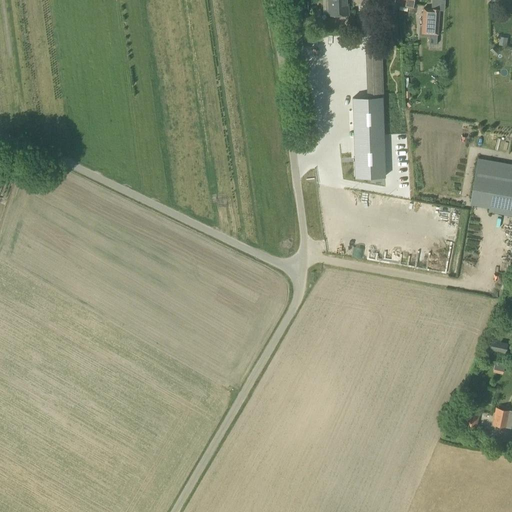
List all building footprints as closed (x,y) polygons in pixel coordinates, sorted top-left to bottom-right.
[(327,0),(328,16),(347,15),(346,0),(327,0)] [(399,0),(399,6),(414,9),(415,0),(399,0)] [(437,34),(438,34),(439,9),(422,8),(421,33),(430,34),(437,34)] [(382,43),(391,43),(391,25),(381,25),(382,43)] [(507,46),(508,38),(500,37),(499,45),(507,46)] [(353,98),(356,178),(386,177),(383,97),(353,98)] [(511,215),(511,164),(478,158),(471,198),(490,202),(489,211),(511,215)] [(511,352),(506,352),(508,344),(491,341),(490,347),(484,346),(483,355),(511,360),(511,352)] [(504,372),(506,363),(495,361),(493,369),(504,372)] [(506,427),(509,410),(495,408),(492,425),(506,427)] [(476,426),(479,415),(461,411),(458,422),(476,426)]
